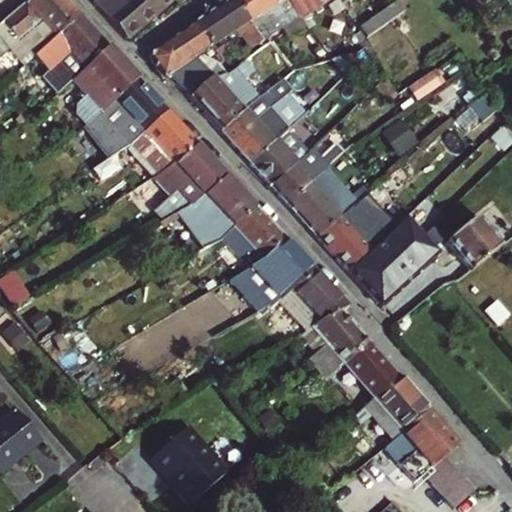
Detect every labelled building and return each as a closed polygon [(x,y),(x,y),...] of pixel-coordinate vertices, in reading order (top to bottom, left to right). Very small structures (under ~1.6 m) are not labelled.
[(22,66),(33,56),(46,43),(54,36),(77,15),(63,0),(28,0),(26,3),(1,23),(0,24),(0,51),(5,47),(22,66)] [(96,0),(95,1),(130,39),(174,0),(96,0)] [(229,0),(195,23),(211,49),(239,31),(248,46),(261,38),(251,23),(236,0),(229,0)] [(236,0),(251,23),(261,38),(279,25),(297,14),(287,0),(236,0)] [(287,0),(297,14),(301,19),(329,0),(287,0)] [(398,4),(359,30),(367,41),(405,15),(398,4)] [(297,14),(279,25),(286,36),(304,24),(301,19),(297,14)] [(77,15),(54,36),(84,68),(107,47),(77,15)] [(195,23),(169,41),(185,66),(196,59),(211,49),(195,23)] [(169,41),(152,51),(151,63),(163,80),(168,77),(191,99),(214,78),(196,59),(185,66),(169,41)] [(46,43),(33,56),(47,71),(61,58),(46,43)] [(91,120),(101,111),(136,79),(107,47),(84,68),(74,77),(86,92),(80,109),(91,120)] [(440,68),(411,84),(419,98),(447,82),(440,68)] [(283,76),(245,112),(222,134),(252,166),(275,144),(289,132),(305,115),(303,112),(285,93),(293,86),(283,76)] [(222,134),(245,112),(219,84),(214,78),(191,99),(222,134)] [(104,157),(146,130),(166,111),(136,79),(101,111),(91,120),(79,128),(104,157)] [(312,107),(293,86),(285,93),(303,112),(305,115),(312,107)] [(493,110),(482,94),(467,104),(478,120),(493,110)] [(155,173),(169,160),(173,163),(195,143),(179,126),(166,111),(146,130),(125,144),(155,173)] [(398,152),(417,141),(405,119),(386,130),(398,152)] [(308,154),(289,132),(275,144),(252,166),(271,188),(308,154)] [(225,175),(195,143),(173,163),(169,160),(155,173),(169,187),(155,201),(170,216),(184,208),(203,196),(225,175)] [(325,173),(308,154),(271,188),(288,206),(324,174),(325,173)] [(349,202),(324,174),(288,206),(318,239),(344,215),(357,202),(361,199),(356,195),(349,202)] [(211,246),(255,207),(225,175),(203,196),(184,208),(211,246)] [(347,271),(369,250),(352,231),(372,212),(361,199),(357,202),(344,215),(318,239),(347,271)] [(285,239),(255,207),(211,246),(215,250),(222,244),(240,262),(244,258),(252,266),(262,260),(285,239)] [(369,250),(347,271),(377,305),(417,269),(420,272),(440,255),(405,217),(369,250)] [(470,272),(497,251),(502,247),(478,219),(447,243),(470,272)] [(315,271),(285,239),(262,260),(252,266),(233,277),(255,315),(268,308),(271,311),(292,292),(315,271)] [(349,308),(315,271),(292,292),(321,323),(340,312),(349,308)] [(17,302),(31,294),(23,280),(9,288),(17,302)] [(368,344),(340,312),(321,323),(310,329),(301,337),(320,358),(328,350),(343,366),(368,344)] [(343,366),(353,378),(333,395),(344,408),(364,391),(372,399),(397,377),(386,365),(368,344),(343,366)] [(325,382),(338,370),(334,365),(321,377),(325,382)] [(342,375),(338,370),(325,382),(329,387),(342,375)] [(427,411),(397,377),(372,399),(371,400),(351,418),(359,426),(371,416),(393,441),(427,411)] [(427,411),(393,441),(389,444),(384,448),(387,452),(396,444),(406,457),(441,428),(427,411)] [(19,412),(0,427),(0,473),(2,477),(44,442),(19,412)] [(457,446),(441,428),(406,457),(401,461),(411,471),(399,481),(407,489),(422,476),(443,457),(457,446)] [(171,484),(189,505),(224,475),(185,430),(151,459),(165,476),(168,474),(174,481),(171,484)] [(422,476),(432,487),(453,468),(443,457),(422,476)] [(453,468),(432,487),(442,498),(463,479),(453,468)] [(463,479),(442,498),(452,510),(473,491),(463,479)]
